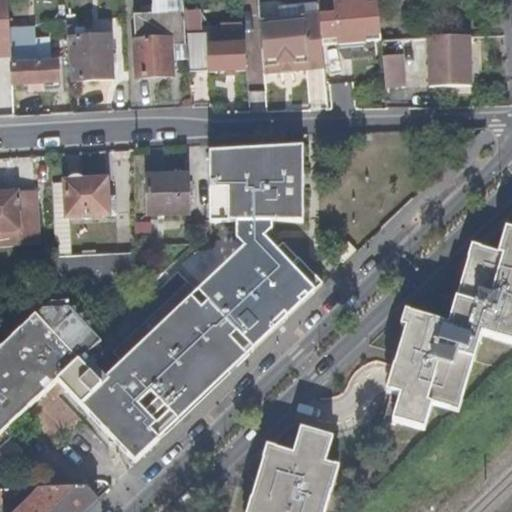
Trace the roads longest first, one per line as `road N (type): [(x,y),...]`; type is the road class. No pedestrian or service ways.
road 1 (residential): [(511,147),(131,511)]
road 2 (residential): [(511,126),(0,145)]
road 3 (residential): [(173,511),(511,189)]
